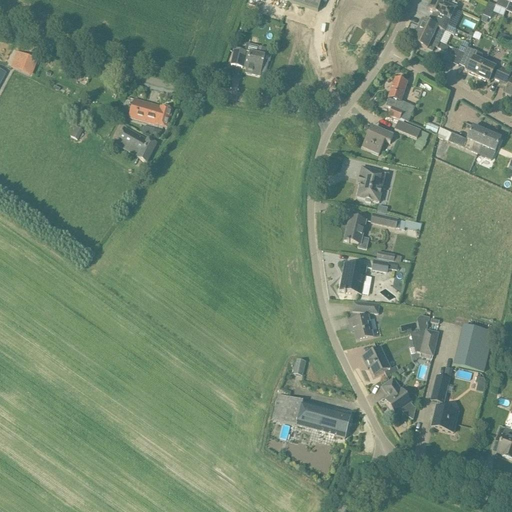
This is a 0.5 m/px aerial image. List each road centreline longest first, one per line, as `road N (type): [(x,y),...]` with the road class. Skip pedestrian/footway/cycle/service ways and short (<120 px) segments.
road 1 (unclassified): [(388,462),(326,324),(314,266),(313,172),(333,122)]
road 2 (unclassified): [(333,122),(157,82),(0,27)]
road 3 (residential): [(511,123),(386,51)]
road 4 (unclassified): [(511,507),(388,462)]
